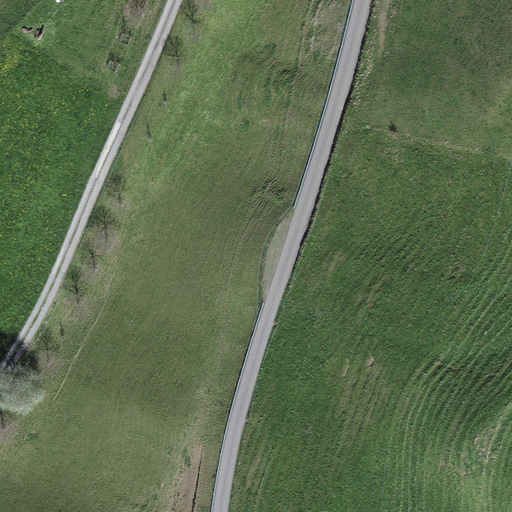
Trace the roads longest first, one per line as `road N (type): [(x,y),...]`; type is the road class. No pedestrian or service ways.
road 1 (unclassified): [(231,511),(259,394),(388,0)]
road 2 (track): [(181,0),(57,303),(0,400)]
